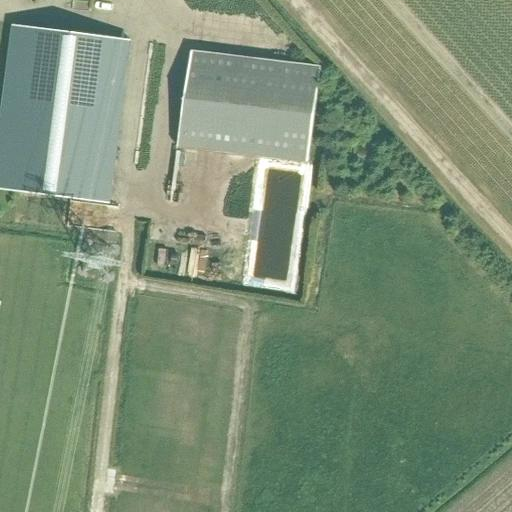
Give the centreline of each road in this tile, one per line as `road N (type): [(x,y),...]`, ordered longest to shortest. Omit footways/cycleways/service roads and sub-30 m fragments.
road 1 (track): [(511,268),(273,0)]
road 2 (track): [(129,219),(96,511)]
